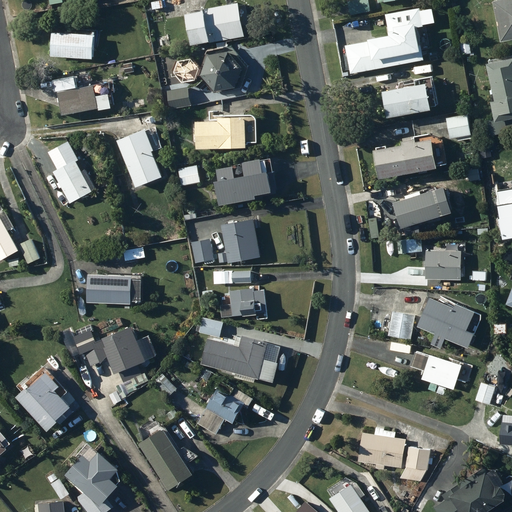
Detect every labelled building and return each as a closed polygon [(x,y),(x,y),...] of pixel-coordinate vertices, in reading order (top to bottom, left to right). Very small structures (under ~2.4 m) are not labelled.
[(164,0),(163,0),(153,2),(154,9),(165,7),(164,0)] [(370,0),(349,0),(352,14),(373,11),(370,0)] [(511,0),(500,0),(498,0),(506,41),(511,39),(511,0)] [(243,4),(191,12),(196,44),(248,35),(243,4)] [(390,13),(394,34),(375,38),(376,40),(348,45),(353,73),(428,59),(422,25),(428,24),(424,6),(390,13)] [(56,50),(55,55),(97,58),(99,34),(56,31),(56,33),(54,33),(53,50),(56,50)] [(471,41),(462,43),(464,54),(474,52),(471,41)] [(214,54),(206,74),(221,90),(241,86),(249,66),(235,50),(214,54)] [(511,55),(491,60),(500,100),(496,101),(500,118),(487,120),(490,136),(511,131),(511,55)] [(133,62),(119,63),(120,73),(134,72),(133,62)] [(438,104),(443,103),(437,75),(421,78),(423,84),(389,90),(395,117),(439,107),(438,104)] [(86,83),(87,87),(60,91),(64,114),(103,107),(99,87),(103,87),(102,80),(86,83)] [(191,87),(170,91),(173,109),(194,105),(191,87)] [(472,113),(451,117),(454,138),(466,136),(467,140),(475,139),(474,134),(475,134),(472,113)] [(224,117),(224,120),(201,121),(202,148),(253,146),(251,115),(224,117)] [(124,139),(142,186),(168,176),(158,150),(160,149),(152,128),(124,139)] [(384,167),(381,167),(383,175),(385,175),(385,178),(445,166),(444,163),(447,162),(441,134),(433,135),(433,131),(418,134),(417,129),(408,131),(410,140),(407,140),(408,144),(381,149),(384,167)] [(57,171),(73,203),(96,191),(80,160),(82,159),(72,140),(51,151),(61,169),(57,171)] [(240,165),(224,167),(226,180),(222,180),(226,203),(262,198),(262,194),(279,191),(276,170),(271,171),(269,158),(250,161),(252,175),(242,177),(240,165)] [(200,164),(180,168),(184,185),(203,181),(200,164)] [(412,198),(400,201),(408,226),(459,211),(451,185),(456,184),(453,174),(449,175),(450,180),(444,181),(446,187),(428,193),(427,190),(411,194),(412,198)] [(495,209),(496,218),(499,217),(500,228),(511,227),(511,196),(498,197),(498,208),(495,209)] [(2,212),(0,212),(0,256),(3,261),(24,249),(12,230),(18,226),(8,210),(3,213),(2,212)] [(158,210),(150,211),(152,221),(160,220),(158,210)] [(257,218),(225,225),(231,251),(222,253),(224,262),(232,260),(232,262),(264,256),(257,218)] [(214,237),(195,241),(199,262),(218,258),(214,237)] [(34,238),(22,245),(31,263),(44,257),(34,238)] [(409,241),(411,251),(418,250),(417,240),(409,241)] [(430,249),(429,278),(464,279),(465,250),(430,249)] [(21,258),(12,260),(13,266),(22,265),(21,258)] [(254,270),(235,271),(235,282),(254,282),(254,270)] [(92,299),(92,301),(136,302),(136,300),(147,300),(147,278),(144,278),(145,274),(93,273),(93,276),(91,276),(91,299),(92,299)] [(258,288),(233,290),(234,303),(247,301),(248,315),(262,313),(261,299),(264,299),(263,291),(258,291),(258,288)] [(474,329),(482,311),(462,302),(460,306),(437,296),(425,325),(441,332),(435,345),(446,350),(451,337),(475,347),(481,333),(474,329)] [(415,330),(419,315),(396,310),(391,335),(420,341),(422,332),(415,330)] [(199,324),(198,330),(222,337),(226,322),(207,317),(204,326),(199,324)] [(95,329),(77,337),(84,354),(89,352),(94,365),(104,360),(105,362),(112,354),(120,372),(122,371),(127,382),(145,374),(141,364),(152,360),(138,325),(100,341),(95,329)] [(220,365),(220,366),(233,370),(234,368),(273,378),(282,343),(246,334),(242,348),(210,340),(205,361),(220,365)] [(434,354),(426,378),(459,388),(466,364),(434,354)] [(205,367),(200,375),(209,380),(214,372),(205,367)] [(62,389),(66,386),(53,371),(35,387),(33,386),(22,396),(53,430),(63,421),(66,424),(73,417),(69,414),(78,406),(62,389)] [(166,374),(157,382),(171,397),(180,388),(166,374)] [(482,381),(477,398),(493,404),(499,387),(482,381)] [(433,382),(431,388),(437,391),(440,385),(433,382)] [(441,385),(439,391),(445,395),(448,388),(441,385)] [(222,387),(201,423),(220,434),(228,418),(239,424),(249,405),(252,406),(258,397),(240,387),(236,395),(222,387)] [(145,392),(152,410),(161,406),(155,388),(145,392)] [(126,400),(132,409),(138,405),(132,396),(126,400)] [(169,414),(173,419),(181,413),(177,408),(169,414)] [(410,438),(399,437),(400,431),(388,429),(388,428),(380,427),(379,433),(368,432),(364,461),(380,463),(379,467),(387,469),(388,464),(407,467),(410,438)] [(146,443),(168,476),(161,480),(168,490),(173,486),(175,489),(199,473),(169,428),(146,443)] [(0,459),(13,448),(0,432),(0,459)] [(117,478),(126,469),(106,450),(104,452),(97,446),(71,474),(67,476),(91,511),(108,511),(117,506),(112,499),(121,489),(130,501),(138,495),(128,481),(124,484),(117,478)] [(410,467),(404,477),(422,480),(429,469),(431,469),(434,449),(412,446),(410,467)] [(449,499),(438,507),(440,511),(490,511),(511,498),(511,492),(508,486),(502,485),(493,471),(491,472),(487,466),(446,494),(449,499)] [(58,473),(51,476),(53,482),(61,478),(58,473)] [(54,483),(64,499),(73,493),(62,477),(54,483)] [(360,481),(334,498),(342,511),(375,511),(365,496),(368,494),(360,481)] [(419,511),(422,511),(431,493),(422,489),(412,509),(419,511)] [(69,511),(68,501),(42,504),(43,511),(69,511)] [(321,511),(310,501),(299,511),(321,511)]
